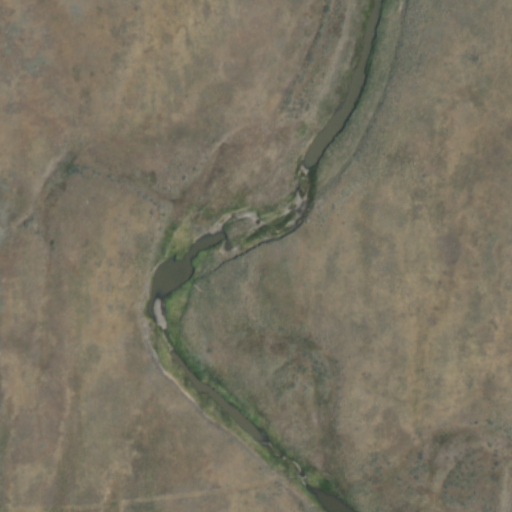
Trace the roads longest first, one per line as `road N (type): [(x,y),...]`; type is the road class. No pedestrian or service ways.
road 1 (track): [(0,291),(203,482),(274,496),(289,511)]
road 2 (track): [(234,489),(83,511)]
